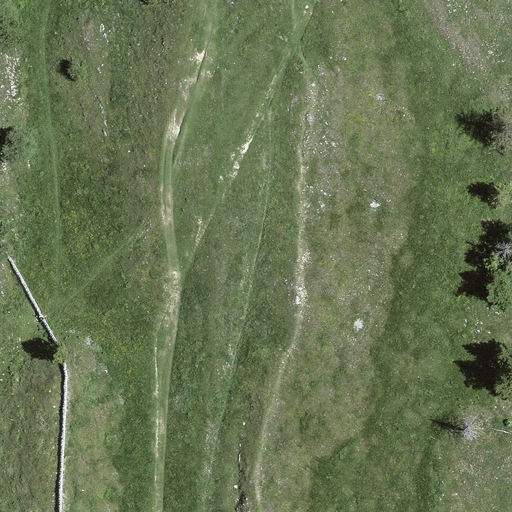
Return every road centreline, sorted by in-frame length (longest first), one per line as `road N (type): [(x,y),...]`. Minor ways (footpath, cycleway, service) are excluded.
road 1 (track): [(160,511),(174,281),(165,165),(216,0)]
road 2 (track): [(174,281),(310,0)]
